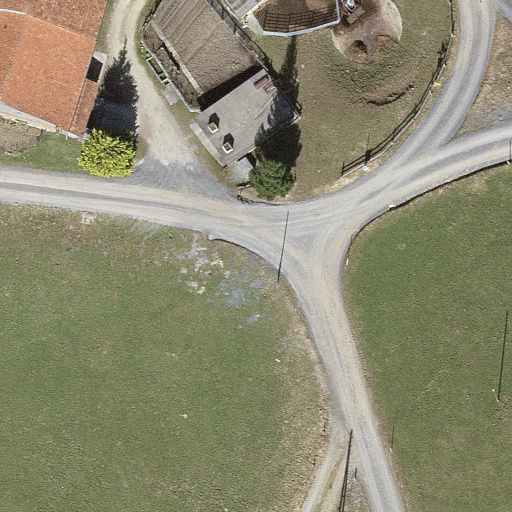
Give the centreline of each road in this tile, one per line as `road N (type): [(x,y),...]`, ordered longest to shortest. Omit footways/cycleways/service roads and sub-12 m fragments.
road 1 (residential): [(294,238),(176,205),(0,182)]
road 2 (unclassified): [(385,511),(294,238)]
road 3 (residential): [(511,140),(461,154),(294,238)]
road 4 (track): [(393,186),(462,85),(476,43),(476,0)]
